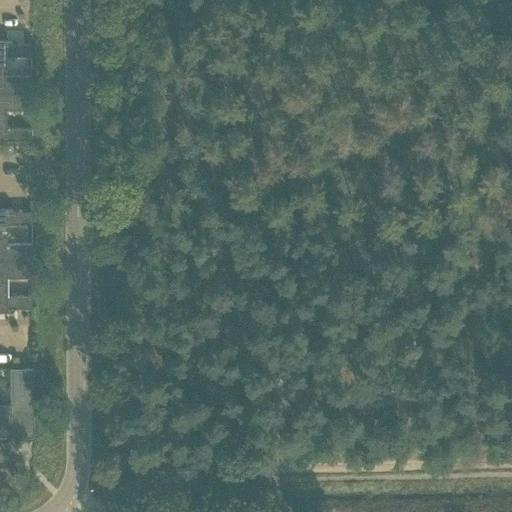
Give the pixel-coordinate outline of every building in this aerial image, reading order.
[(0,91),(30,92),(30,74),(5,75),(5,56),(30,56),(30,44),(5,44),(2,40),(0,40),(0,91)] [(30,109),(30,92),(0,91),(0,143),(3,143),(5,140),(30,139),(30,128),(6,128),(6,109),(30,109)] [(0,259),(31,260),(31,242),(6,243),(6,224),(31,224),(31,211),(5,212),(3,208),(0,208),(0,259)] [(31,277),(31,260),(0,259),(0,311),(4,311),(6,308),(31,308),(31,296),(7,296),(6,277),(31,277)] [(11,404),(0,403),(0,435),(31,436),(32,436),(32,390),(11,390),(11,404)]
